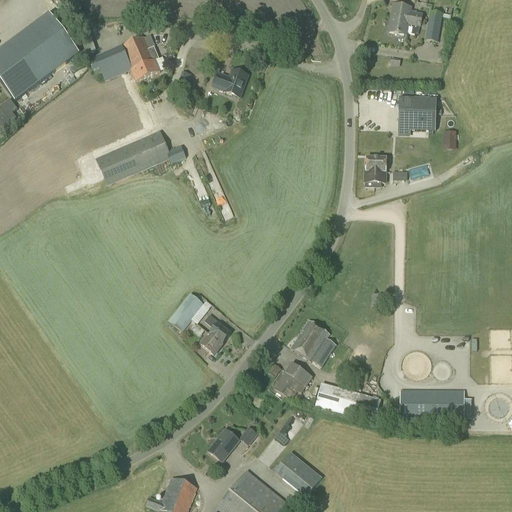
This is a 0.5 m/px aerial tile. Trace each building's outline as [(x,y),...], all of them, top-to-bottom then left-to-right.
[(418,36),(419,28),(421,17),(415,16),(416,12),(410,11),(411,10),(393,7),(388,34),(406,37),(406,34),(418,36)] [(445,45),(447,28),(441,27),(443,15),(430,12),(425,42),(445,45)] [(0,83),(15,103),(79,56),(49,15),(0,51),(0,83)] [(96,39),(87,41),(90,54),(99,52),(96,39)] [(148,51),(143,39),(88,62),(95,78),(102,76),(105,83),(130,72),(135,84),(160,74),(155,62),(158,61),(153,49),(148,51)] [(74,75),(82,69),(78,63),(69,69),(74,75)] [(188,90),(192,77),(182,74),(178,86),(188,90)] [(239,100),(247,78),(237,74),(234,83),(231,84),(228,83),(229,81),(217,76),(212,89),(224,94),(239,100)] [(54,137),(134,102),(124,79),(44,113),(54,137)] [(400,99),(399,132),(410,132),(434,133),(435,100),(400,99)] [(141,119),(136,106),(20,156),(31,180),(152,128),(146,116),(141,119)] [(96,161),(108,187),(172,160),(160,134),(96,161)] [(438,152),(439,135),(408,134),(407,150),(412,150),(412,157),(421,157),(421,167),(438,168),(438,158),(442,158),(442,153),(438,152)] [(443,134),(443,143),(456,143),(456,134),(443,134)] [(174,164),(189,160),(187,155),(173,159),(174,164)] [(365,185),(365,190),(375,190),(375,185),(385,185),(386,159),(366,158),(366,173),(364,173),(364,184),(365,185)] [(181,334),(188,326),(203,307),(190,296),(168,323),(181,334)] [(380,309),(382,298),(373,296),(371,308),(380,309)] [(209,336),(222,347),(230,336),(218,326),(219,325),(209,317),(204,324),(213,331),(209,336)] [(311,364),(318,353),(328,359),(336,347),(327,341),(330,336),(309,323),(290,351),(311,364)] [(187,336),(184,340),(190,346),(193,343),(187,336)] [(213,357),(222,347),(209,336),(200,347),(213,357)] [(300,397),(313,379),(292,364),(285,374),(284,374),(273,390),(291,403),(297,395),(300,397)] [(275,380),(281,371),(274,366),(268,375),(275,380)] [(343,377),(357,381),(366,384),(369,373),(360,370),(346,366),(343,377)] [(367,422),(374,424),(381,402),(321,385),(315,407),(367,422)] [(464,425),(464,392),(399,392),(399,425),(464,425)] [(248,449),(258,437),(248,430),(238,441),(248,449)] [(225,460),(239,443),(225,432),(208,454),(219,462),(222,458),(225,460)] [(306,500),(321,481),(290,456),(275,474),(306,500)] [(285,511),(289,507),(246,473),(214,511),(285,511)] [(188,511),(197,490),(171,480),(161,505),(148,500),(146,508),(156,511),(188,511)]
